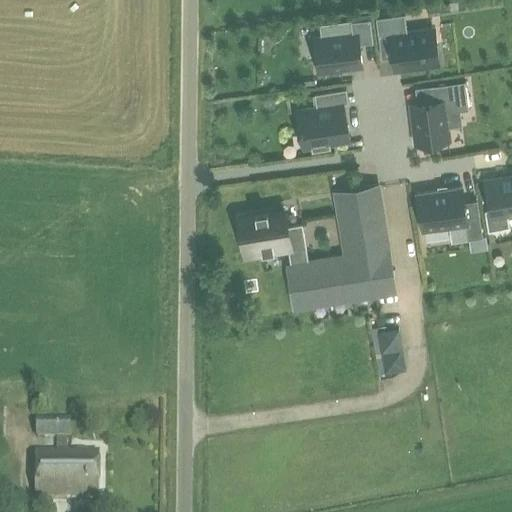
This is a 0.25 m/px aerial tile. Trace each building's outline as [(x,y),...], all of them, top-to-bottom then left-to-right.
[(376,16),(378,30),(390,29),(393,55),(395,69),(431,64),(438,63),(436,44),(434,27),(426,28),(416,30),(407,31),(405,12),(376,16)] [(317,55),(319,71),(331,69),(362,65),(360,46),(359,43),(373,41),(370,17),(351,20),(352,32),(314,36),(317,55)] [(448,139),(447,125),(445,112),(460,110),(469,109),(465,80),(430,85),(432,100),(418,102),(412,103),(417,143),(448,139)] [(298,109),(301,131),(308,130),(311,145),(312,150),(331,147),(330,142),(349,139),(343,103),(348,102),(346,88),(314,93),(317,106),(298,109)] [(486,179),(488,188),(491,207),(485,208),(488,229),(509,226),(508,214),(511,213),(511,174),(497,177),(486,179)] [(308,261),(307,261),(311,282),(292,285),(291,285),(295,306),(375,293),(395,289),(385,226),(378,186),(378,185),(336,191),(343,233),(346,254),(308,261)] [(482,235),(477,199),(465,201),(462,185),(417,193),(422,229),(466,222),(469,237),(471,237),(482,235)] [(246,255),(289,248),(292,263),(288,264),(292,285),(311,282),(307,261),(301,223),(287,226),(284,209),(240,216),(246,255)] [(486,234),(482,235),(471,237),(473,248),(488,246),(486,234)] [(37,439),(56,439),(57,454),(36,454),(36,499),(98,499),(98,454),(68,454),(67,439),(69,439),(69,420),(38,420),(37,439)]
